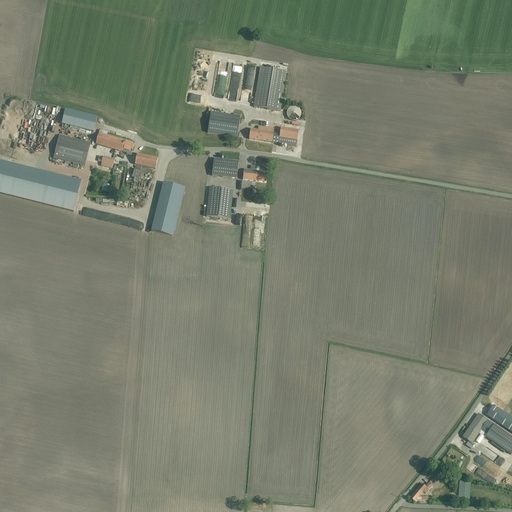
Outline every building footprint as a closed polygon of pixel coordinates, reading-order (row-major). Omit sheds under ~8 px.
[(259,69),(253,106),(280,111),(286,73),(259,69)] [(234,87),(234,91),(229,90),(228,100),(236,101),(238,88),(234,87)] [(301,115),(301,114),(301,113),(301,112),(300,112),(300,111),(300,110),(299,110),(299,109),(298,109),(298,108),(297,108),(297,107),(296,107),(295,107),(294,107),(293,107),(292,107),(291,107),(290,107),(289,107),(289,108),(288,108),(287,108),(287,109),(286,109),(286,110),(286,111),(285,111),(285,112),(285,113),(284,114),(284,115),(284,116),(285,116),(285,117),(285,118),(285,119),(286,119),(286,120),(287,120),(287,121),(288,121),(288,122),(289,122),(289,123),(290,123),(291,123),(292,123),(293,123),(294,123),(295,123),(296,123),(296,122),(297,122),(298,122),(298,121),(299,121),(299,120),(300,120),(300,119),(300,118),(301,118),(301,117),(301,116),(301,115)] [(93,134),(97,118),(66,110),(61,126),(93,134)] [(211,116),(209,135),(238,139),(241,120),(211,116)] [(301,128),(282,125),(281,132),(277,131),(275,145),(298,149),(301,128)] [(249,141),(272,144),(275,130),(260,128),(260,131),(251,130),(249,141)] [(96,145),(133,155),(136,144),(99,134),(96,145)] [(91,147),(60,139),(55,162),(86,169),(91,147)] [(135,167),(157,171),(159,160),(137,156),(135,167)] [(117,165),(118,160),(99,157),(98,162),(100,162),(100,167),(113,169),(114,164),(117,165)] [(82,182),(0,161),(0,195),(75,214),(82,182)] [(210,177),(239,180),(240,163),(214,161),(214,165),(211,165),(210,177)] [(242,181),(266,184),(267,173),(243,170),(242,181)] [(103,183),(101,190),(107,192),(109,185),(103,183)] [(186,190),(164,184),(151,233),(173,239),(186,190)] [(210,191),(207,219),(230,222),(234,194),(210,191)] [(511,417),(492,405),(485,416),(511,432),(511,417)] [(471,444),(486,421),(477,415),(462,438),(471,444)] [(500,459),(493,454),(490,460),(497,464),(500,459)] [(495,470),(492,475),(499,479),(502,474),(495,470)] [(413,503),(424,489),(419,485),(408,498),(413,503)]
